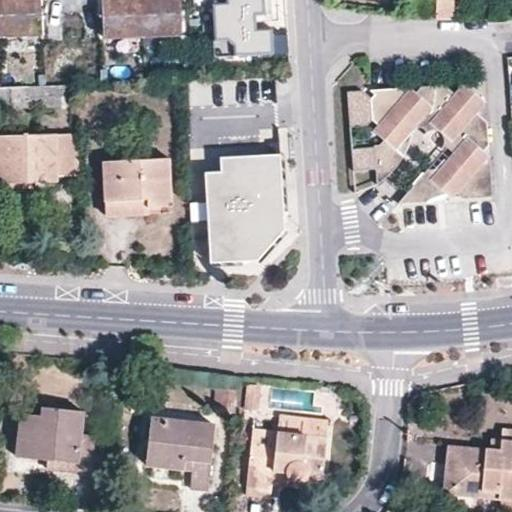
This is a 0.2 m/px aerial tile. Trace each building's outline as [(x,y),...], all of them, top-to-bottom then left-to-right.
[(46,0),(0,0),(0,43),(48,41),(46,0)] [(184,0),(104,0),(106,43),(186,40),(184,0)] [(227,41),(232,47),(233,57),(273,55),(271,28),(255,29),(248,30),(247,16),(254,16),(264,15),(262,0),(224,0),(225,3),(211,4),(214,42),(227,41)] [(408,0),(408,16),(425,17),(424,0),(408,0)] [(452,18),(453,18),(453,0),(438,0),(438,17),(452,18)] [(227,41),(214,42),(215,58),(233,57),(232,47),(227,41)] [(272,100),(272,81),(190,83),(190,102),(272,100)] [(484,104),(482,84),(462,84),(453,93),(442,86),(420,87),(414,92),(408,87),(369,90),(369,93),(372,95),(368,99),(369,120),(376,125),(371,131),(380,139),(376,144),(372,145),(372,147),(374,169),(375,185),(386,177),(393,170),(400,161),(405,152),(411,139),(411,134),(412,130),(418,129),(423,130),(426,133),(431,130),(441,139),(443,150),(397,204),(429,201),(433,198),(437,197),(441,194),(449,199),(457,195),(461,199),(490,197),(488,155),(482,150),(487,142),(485,122),(475,113),(484,104)] [(77,108),(75,87),(27,88),(29,107),(77,108)] [(27,88),(0,89),(0,107),(29,107),(27,88)] [(369,120),(368,99),(362,90),(347,91),(349,126),(366,125),(369,120)] [(83,173),(79,135),(0,137),(0,180),(39,180),(56,180),(56,174),(83,173)] [(374,169),(372,147),(350,148),(351,170),(374,169)] [(284,233),(280,154),(275,154),(220,157),(220,171),(204,172),(209,263),(258,261),(284,233)] [(169,206),(167,159),(101,163),(104,203),(145,202),(146,207),(169,206)] [(39,180),(0,180),(0,189),(39,189),(39,180)] [(146,214),(146,207),(145,202),(104,203),(104,216),(146,214)] [(232,407),(234,384),(215,382),(213,405),(232,407)] [(257,410),(260,388),(246,386),(244,409),(257,410)] [(81,434),(83,410),(40,406),(39,416),(19,413),(14,455),(48,458),(47,468),(90,473),(95,436),(81,434)] [(211,463),(215,423),(152,416),(146,465),(184,469),(193,470),(191,489),(199,490),(208,491),(211,463)] [(318,478),(325,422),(278,416),(277,431),(252,428),(247,470),(244,496),(270,499),(273,481),(285,483),(286,474),(286,478),(287,480),(289,482),(292,485),(296,486),(298,486),(300,486),(302,485),(305,484),(306,482),(308,481),(310,477),(318,478)] [(511,502),(511,430),(504,430),(502,450),(485,449),(446,445),(445,457),(441,496),(500,501),(511,502)]
